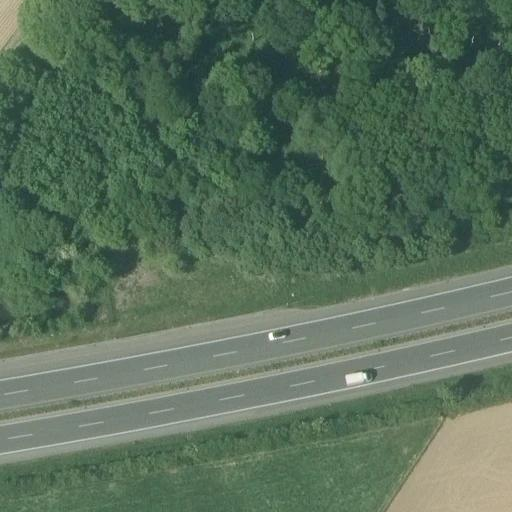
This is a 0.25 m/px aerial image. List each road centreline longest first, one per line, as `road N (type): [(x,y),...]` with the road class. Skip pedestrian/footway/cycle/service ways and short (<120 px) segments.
road 1 (motorway): [(511,289),(0,393)]
road 2 (motorway): [(0,438),(511,335)]
